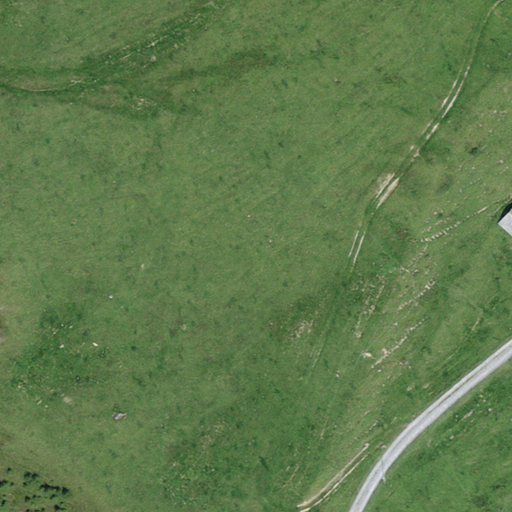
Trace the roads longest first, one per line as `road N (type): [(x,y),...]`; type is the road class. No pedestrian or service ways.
road 1 (track): [(511,199),(423,238),(394,235),(373,215),(457,89),(498,0)]
road 2 (track): [(511,345),(410,432),(356,511)]
road 3 (track): [(272,509),(314,504),(382,436),(410,432)]
